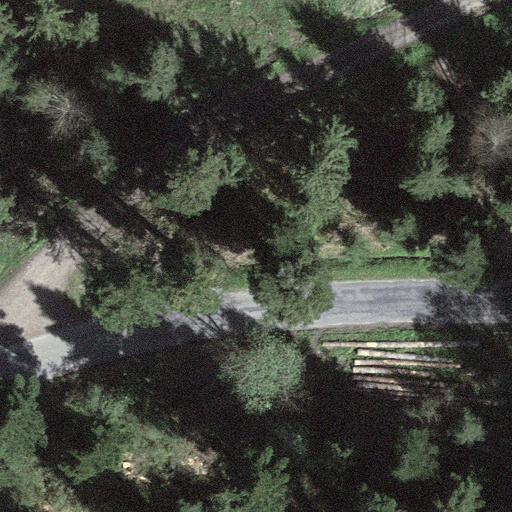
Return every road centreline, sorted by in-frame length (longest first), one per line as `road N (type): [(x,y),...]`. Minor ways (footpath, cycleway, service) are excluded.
road 1 (track): [(32,354),(47,278),(104,213),(280,95),(468,0)]
road 2 (residential): [(0,367),(32,354),(357,313),(511,314)]
